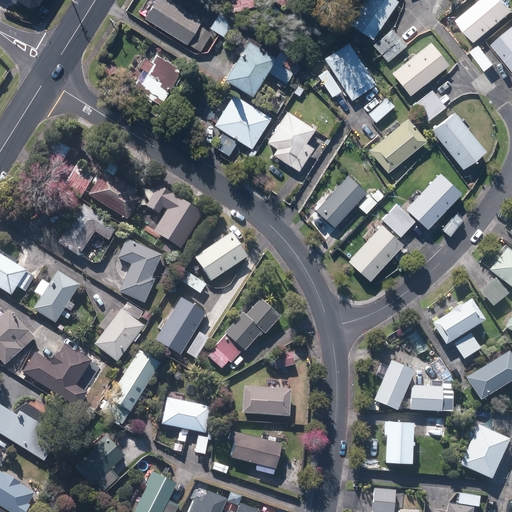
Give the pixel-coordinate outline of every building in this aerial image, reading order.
[(16,0),(33,11),(40,0),(42,2),(43,0),(16,0)] [(197,25),(201,19),(170,0),(154,0),(144,18),(197,51),(209,32),(197,25)] [(225,0),(229,11),(253,5),(251,0),(225,0)] [(272,0),(287,10),(293,0),(272,0)] [(397,0),(363,0),(347,22),(370,39),(399,1),(397,0)] [(511,6),(506,0),(481,0),(458,19),(477,41),(511,12),(511,6)] [(218,11),(210,28),(224,35),(232,18),(218,11)] [(392,26),(372,43),(389,62),(408,46),(392,26)] [(511,27),(493,43),(511,66),(511,27)] [(276,55),(249,37),(232,63),(223,78),(250,95),(276,55)] [(428,40),(390,71),(409,96),(448,65),(428,40)] [(331,98),(344,89),(350,98),(375,82),(348,42),(323,59),(329,68),(317,77),(331,98)] [(480,44),(471,52),(487,72),(497,65),(480,44)] [(185,72),(157,55),(153,61),(145,56),(138,67),(143,70),(131,89),(163,108),(185,72)] [(432,88),(412,105),(425,121),(445,105),(432,88)] [(229,155),(239,141),(250,148),(270,118),(234,93),(213,123),(224,130),(214,145),(229,155)] [(385,96),(365,113),(373,122),(393,105),(385,96)] [(313,147),(305,141),(314,128),(286,110),(266,141),(275,147),(271,154),(298,171),(313,147)] [(452,110),(429,128),(462,168),(484,149),(452,110)] [(406,118),(367,150),(386,172),(424,140),(406,118)] [(78,165),(62,187),(78,198),(93,175),(78,165)] [(103,171),(88,196),(126,220),(141,196),(103,171)] [(437,171),(404,208),(427,229),(460,191),(437,171)] [(349,175),(314,209),(332,227),(367,193),(349,175)] [(156,186),(144,207),(161,217),(152,232),(181,249),(202,213),(156,186)] [(59,191),(47,207),(63,218),(75,202),(59,191)] [(118,226),(82,203),(57,243),(78,256),(79,255),(92,263),(99,262),(115,238),(112,236),(118,226)] [(378,203),(368,212),(375,219),(385,209),(378,203)] [(398,203),(381,218),(398,236),(414,221),(398,203)] [(347,260),(368,279),(402,243),(380,223),(347,260)] [(193,257),(209,281),(246,257),(230,233),(193,257)] [(160,254),(125,238),(116,257),(131,264),(118,291),(143,302),(153,280),(149,278),(160,254)] [(511,253),(505,248),(488,270),(511,289),(511,253)] [(0,288),(10,294),(25,270),(0,254),(0,288)] [(185,270),(178,280),(199,295),(206,284),(185,270)] [(33,309),(54,322),(78,284),(56,271),(33,309)] [(494,278),(479,290),(492,305),(506,293),(494,278)] [(179,355),(204,313),(180,298),(154,340),(179,355)] [(263,333),(278,316),(259,299),(244,316),(241,313),(224,333),(225,334),(206,356),(220,368),(227,360),(230,363),(242,349),(243,350),(260,331),(263,333)] [(431,323),(444,344),(483,320),(470,299),(431,323)] [(127,302),(123,309),(138,319),(142,313),(127,302)] [(0,360),(3,364),(33,338),(7,309),(4,312),(0,308),(0,360)] [(94,344),(116,361),(142,326),(120,309),(94,344)] [(201,331),(185,353),(193,359),(209,337),(201,331)] [(470,332),(452,344),(462,359),(480,347),(470,332)] [(34,353),(22,372),(75,406),(84,391),(74,384),(89,361),(63,345),(58,354),(56,353),(50,363),(34,353)] [(121,424),(159,363),(138,350),(100,411),(121,424)] [(290,351),(271,356),(275,369),(294,364),(290,351)] [(465,378),(478,399),(511,377),(511,358),(507,351),(465,378)] [(373,400),(395,410),(412,370),(390,361),(373,400)] [(242,386),(240,413),(287,416),(289,389),(242,386)] [(410,386),(409,409),(439,411),(441,388),(410,386)] [(165,398),(160,424),(204,433),(209,407),(165,398)] [(0,405),(0,434),(43,461),(58,437),(18,412),(16,416),(0,405)] [(425,417),(424,436),(444,438),(445,418),(425,417)] [(409,464),(411,423),(384,422),(384,434),(385,434),(384,463),(409,464)] [(459,464),(489,478),(508,438),(477,424),(459,464)] [(280,443),(229,430),(227,439),(234,441),(230,457),(274,468),(280,443)] [(105,436),(73,466),(91,485),(95,481),(103,490),(117,477),(109,468),(123,455),(105,436)] [(0,505),(10,511),(24,511),(29,505),(27,504),(33,493),(0,472),(0,505)] [(135,511),(160,511),(175,483),(151,472),(145,484),(146,485),(134,511),(135,511)] [(393,511),(396,489),(375,487),(372,511),(393,511)] [(221,511),(228,498),(208,489),(202,502),(194,498),(188,511),(221,511)] [(259,511),(260,511),(241,503),(236,511),(233,511),(227,510),(226,511),(259,511)] [(469,511),(470,507),(446,503),(444,511),(469,511)]
